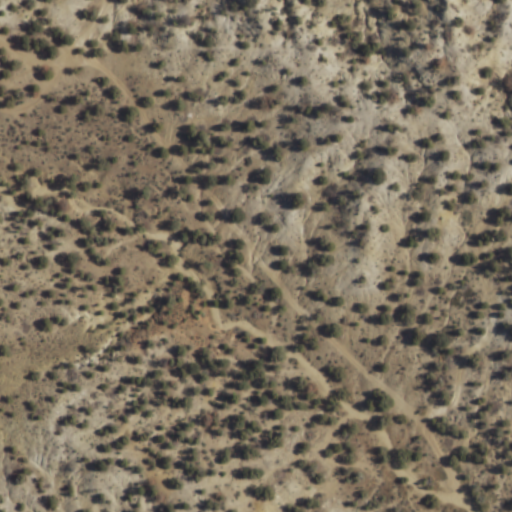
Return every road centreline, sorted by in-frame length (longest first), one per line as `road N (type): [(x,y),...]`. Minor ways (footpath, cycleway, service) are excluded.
road 1 (track): [(0,108),(26,106),(70,63),(104,70),(231,224)]
road 2 (track): [(103,0),(57,70),(0,44)]
